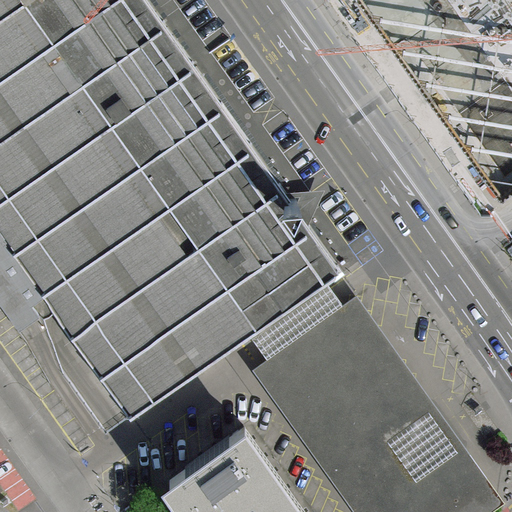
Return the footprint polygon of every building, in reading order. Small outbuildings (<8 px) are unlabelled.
[(129,418),(254,328),(328,275),(337,268),(306,225),(280,187),(146,0),(0,0),(0,235),(43,296),(129,418)] [(500,0),(373,0),(425,72),(507,187),(511,182),(511,15),(508,10),(500,0)] [(280,187),(306,225),(325,184),(280,187)] [(43,296),(0,235),(0,298),(22,329),(41,315),(34,304),(43,296)] [(254,328),(266,346),(269,350),(254,361),(284,403),(331,470),(359,511),(493,511),(511,500),(508,496),(495,477),(388,329),(358,287),(344,298),(340,292),(328,275),(254,328)] [(308,511),(245,424),(172,477),(196,511),(308,511)]
